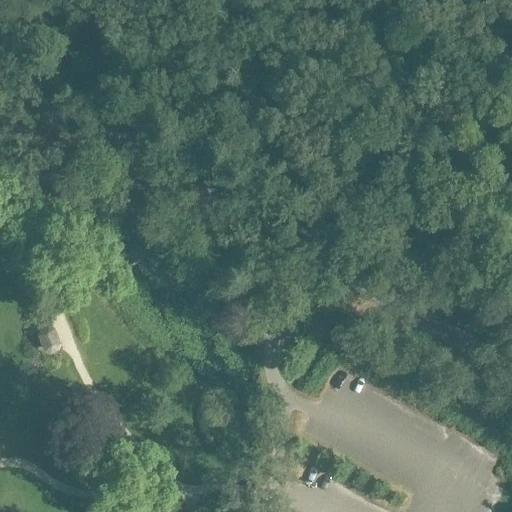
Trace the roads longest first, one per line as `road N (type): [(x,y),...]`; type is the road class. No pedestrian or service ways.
road 1 (tertiary): [(511,365),(0,78)]
road 2 (track): [(511,42),(421,97),(324,258)]
